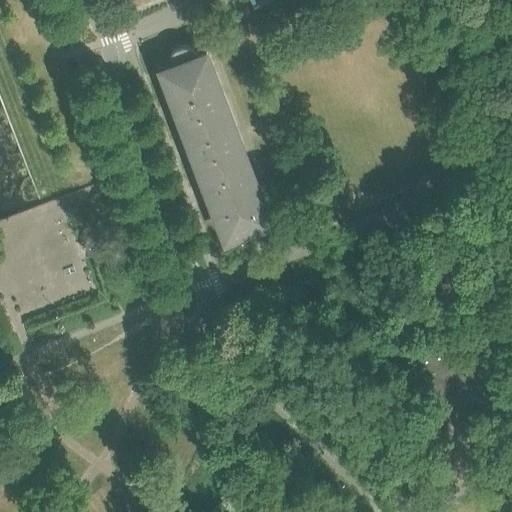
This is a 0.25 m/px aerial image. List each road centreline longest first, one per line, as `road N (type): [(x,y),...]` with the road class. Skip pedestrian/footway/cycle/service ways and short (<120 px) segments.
road 1 (residential): [(196,289),(511,166)]
road 2 (residential): [(407,511),(387,506),(245,370),(212,334),(196,289)]
road 3 (residential): [(196,289),(174,254),(107,79),(107,41)]
